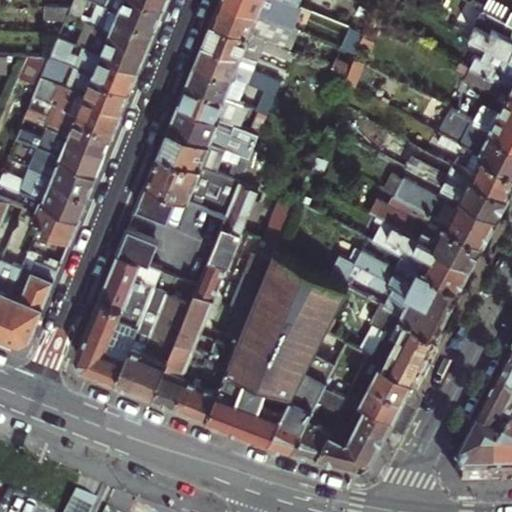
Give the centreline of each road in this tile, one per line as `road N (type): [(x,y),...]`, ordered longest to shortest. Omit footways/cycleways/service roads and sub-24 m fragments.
road 1 (residential): [(29,400),(192,0)]
road 2 (residential): [(397,511),(511,279)]
road 3 (secondary): [(263,485),(29,400)]
